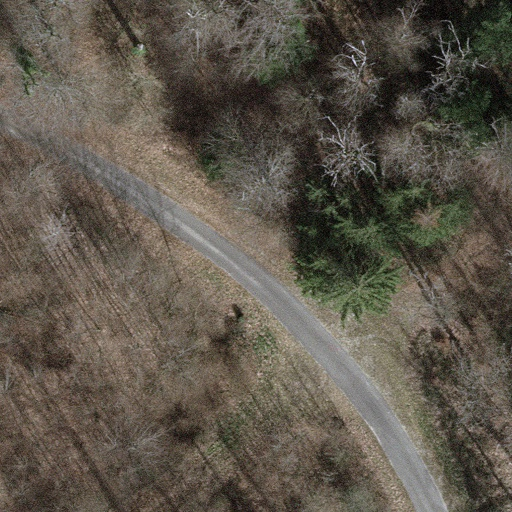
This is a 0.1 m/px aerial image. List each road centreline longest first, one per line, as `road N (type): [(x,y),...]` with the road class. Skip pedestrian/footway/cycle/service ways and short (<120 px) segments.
road 1 (track): [(425,511),(344,363),(0,135)]
road 2 (track): [(344,363),(165,452),(91,511)]
